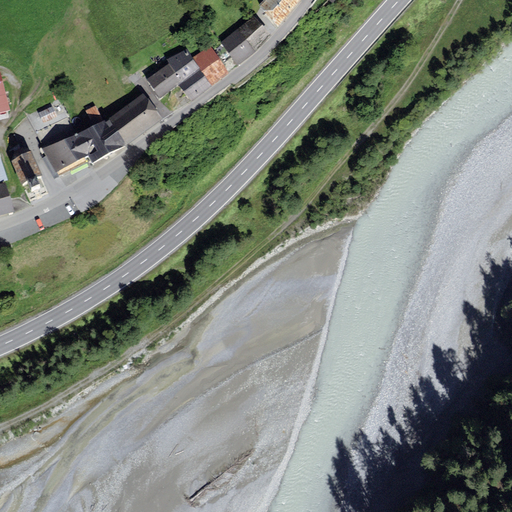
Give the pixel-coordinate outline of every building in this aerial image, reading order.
[(263,0),(260,3),(279,25),(299,0),(263,0)] [(256,14),(239,27),(256,49),(271,34),(256,14)] [(239,27),(221,41),(239,63),(256,49),(239,27)] [(228,71),(211,44),(193,55),(210,82),(228,71)] [(169,62),(182,80),(200,68),(186,46),(168,58),(169,62)] [(169,62),(148,77),(160,95),(179,82),(182,80),(169,62)] [(211,86),(200,68),(182,80),(179,82),(190,99),(211,86)] [(0,74),(0,111),(9,109),(0,74)] [(144,91),(110,114),(126,143),(162,118),(144,91)] [(93,162),(126,143),(110,114),(77,133),(89,156),(93,162)] [(89,156),(77,133),(43,151),(56,174),(89,156)] [(30,150),(10,159),(21,182),(27,179),(32,189),(41,185),(37,175),(41,173),(30,150)] [(3,181),(0,181),(0,214),(13,210),(3,181)]
